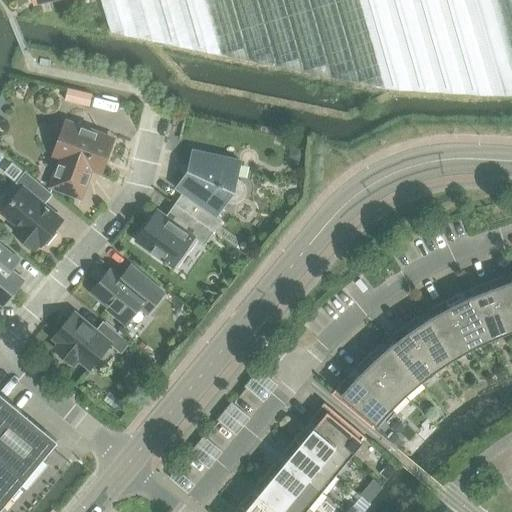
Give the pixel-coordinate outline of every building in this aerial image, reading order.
[(511,0),(98,0),(108,31),(260,63),(383,89),(489,96),(511,95),(511,0)] [(68,87),(65,100),(89,106),(92,93),(68,87)] [(101,171),(113,139),(66,122),(64,128),(58,126),(54,131),(52,139),(51,145),(57,147),(54,153),(63,157),(52,185),(80,195),(91,167),(101,171)] [(183,192),(175,203),(214,231),(222,219),(216,215),(227,200),(231,202),(236,202),(240,201),(244,197),(246,193),(246,188),(244,183),(241,180),(236,178),(240,160),(193,150),(190,167),(187,166),(184,171),(187,173),(177,187),(183,192)] [(25,170),(15,182),(21,187),(2,211),(19,226),(14,232),(34,248),(39,242),(42,244),(44,241),(47,244),(56,233),(53,231),(62,220),(44,204),(53,194),(25,170)] [(204,244),(214,231),(175,203),(166,215),(158,209),(135,240),(172,266),(194,236),(204,244)] [(0,302),(3,305),(23,280),(11,269),(20,259),(0,242),(0,302)] [(163,292),(134,268),(127,277),(123,278),(111,268),(91,292),(108,306),(106,309),(124,324),(139,306),(147,312),(163,292)] [(511,330),(511,280),(506,283),(503,275),(489,280),(508,332),(511,330)] [(498,335),(508,332),(489,280),(475,286),(478,294),(470,297),(489,339),(498,335)] [(480,344),(489,339),(470,297),(462,301),(458,293),(445,300),(471,348),(480,344)] [(462,353),(471,348),(445,300),(432,307),(436,314),(429,318),(453,358),(462,353)] [(74,312),(53,337),(60,342),(55,349),(73,364),(78,358),(90,368),(110,344),(121,353),(130,342),(103,320),(95,330),(74,312)] [(445,364),(453,358),(429,318),(422,323),(417,316),(405,325),(436,369),(445,364)] [(428,375),(436,369),(405,325),(392,333),(397,340),(391,345),(420,382),(428,375)] [(142,342),(137,348),(144,355),(146,356),(151,349),(142,342)] [(412,388),(420,382),(391,345),(384,351),(379,345),(368,355),(405,395),(412,388)] [(144,355),(136,366),(152,379),(160,368),(146,356),(144,355)] [(397,402),(405,395),(368,355),(357,365),(362,371),(357,377),(390,409),(397,402)] [(382,419),(390,409),(357,377),(351,383),(344,378),(331,393),(374,428),(382,419)] [(110,391),(103,399),(116,409),(122,401),(110,391)] [(0,511),(22,485),(42,460),(58,441),(0,393),(0,511)] [(366,437),(324,402),(311,418),(312,419),(313,418),(320,421),(314,429),(349,458),(366,437)] [(308,436),(303,430),(304,429),(303,428),(293,440),(335,474),(349,458),(314,429),(308,436)] [(393,433),(387,439),(395,445),(400,440),(393,433)] [(283,451),(284,452),(285,451),(292,455),(286,462),(321,491),(335,474),(293,440),(283,451)] [(280,469),(275,463),(276,462),(275,461),(265,473),(308,508),(321,491),(286,462),(280,469)] [(388,462),(379,473),(387,479),(396,468),(388,462)] [(256,484),(257,485),(258,484),(265,488),(259,495),(278,511),(304,511),(308,508),(265,473),(256,484)] [(364,489),(360,495),(369,502),(374,497),(364,489)] [(253,503),(248,496),(248,495),(247,494),(238,506),(245,511),(278,511),(259,495),(253,503)]
